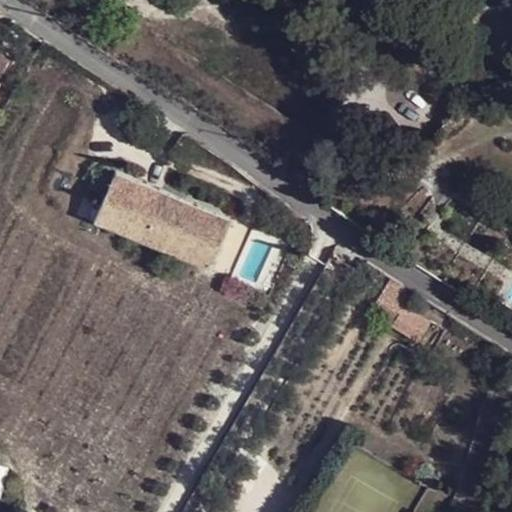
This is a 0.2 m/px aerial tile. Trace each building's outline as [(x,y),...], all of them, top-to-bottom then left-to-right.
[(511,14),(484,0),(477,13),(488,20),(486,24),(477,42),(495,52),(511,62),(511,63),(511,64),(511,63),(511,14)] [(475,18),(486,24),(488,20),(477,13),(475,18)] [(0,83),(15,59),(1,51),(0,50),(0,83)] [(463,121),(484,102),(484,74),(474,50),(453,71),(455,74),(457,80),(458,85),(458,94),(457,101),(456,105),(453,114),(449,122),(447,125),(443,130),(438,135),(440,138),(463,121)] [(232,219),(116,170),(97,216),(213,265),(223,242),(232,219)] [(304,216),(290,205),(282,217),(295,227),(304,216)] [(408,287),(397,280),(381,302),(393,310),(408,287)] [(416,293),(408,287),(393,310),(401,315),(416,293)]
